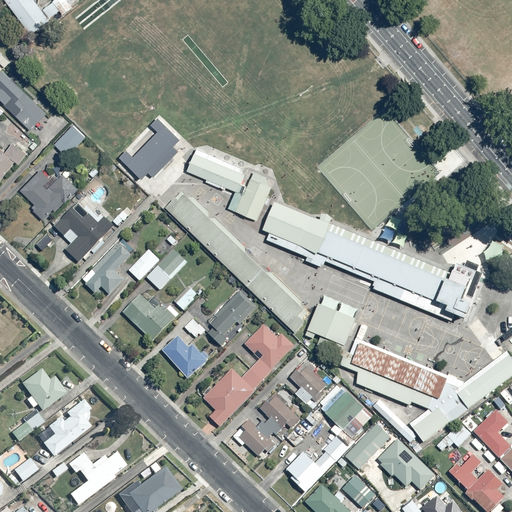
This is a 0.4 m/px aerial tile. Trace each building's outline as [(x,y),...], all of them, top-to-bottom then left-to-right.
[(48,19),(40,10),(32,0),(3,0),(31,34),(48,20),(48,19)] [(53,0),(40,10),(48,19),(60,11),(62,14),(73,7),(69,3),(72,0),(53,0)] [(11,62),(3,54),(0,56),(0,68),(3,66),(5,68),(11,62)] [(0,101),(30,131),(48,113),(26,91),(3,69),(0,72),(0,101)] [(87,136),(75,124),(57,142),(69,154),(87,136)] [(254,146),(202,125),(192,149),(243,171),(254,146)] [(27,154),(13,142),(4,154),(0,150),(0,180),(15,162),(18,165),(27,154)] [(158,167),(145,155),(133,168),(146,180),(158,167)] [(287,166),(262,156),(248,190),(272,201),(287,166)] [(52,183),(46,176),(41,170),(19,188),(33,205),(31,207),(42,220),(77,190),(66,177),(63,174),(52,183)] [(262,223),(215,178),(199,194),(246,240),(262,223)] [(341,204),(286,180),(270,218),(334,245),(336,241),(383,261),(380,267),(462,302),(476,269),(338,210),(341,204)] [(293,333),(304,322),(299,317),(304,312),(179,191),(163,208),(293,333)] [(98,223),(78,203),(54,227),(71,245),(65,250),(78,263),(113,228),(103,218),(98,223)] [(310,283),(267,239),(250,256),(293,300),(310,283)] [(130,255),(118,244),(81,282),(94,294),(100,287),(109,295),(123,280),(114,272),(130,255)] [(188,260),(175,248),(149,276),(162,288),(188,260)] [(159,260),(149,250),(128,271),(139,281),(159,260)] [(370,299),(330,282),(319,309),(359,326),(370,299)] [(199,295),(191,286),(174,302),(182,311),(199,295)] [(209,323),(213,328),(207,334),(220,347),(227,341),(222,337),(237,322),(239,324),(254,309),(238,293),(209,323)] [(152,342),(175,318),(178,314),(170,306),(167,310),(154,297),(148,303),(139,295),(122,313),(152,342)] [(205,331),(193,319),(184,328),(197,340),(205,331)] [(423,408),(435,425),(464,402),(458,396),(473,385),(479,390),(511,366),(511,337),(475,364),(365,319),(352,347),(373,354),(368,366),(423,388),(424,385),(443,392),(423,408)] [(208,418),(218,428),(294,346),(281,333),(276,338),(263,325),(244,345),(260,360),(241,379),(232,370),(203,399),(215,411),(208,418)] [(189,346),(179,334),(163,348),(188,376),(207,358),(193,343),(189,346)] [(318,394),(326,384),(307,366),(293,380),(300,387),(294,394),(305,405),(312,398),(318,394)] [(51,380),(42,368),(23,383),(33,396),(28,399),(34,407),(38,404),(43,411),(68,392),(56,376),(51,380)] [(291,495),(298,488),(304,494),(305,493),(335,462),(334,461),(348,447),(342,441),(347,436),(351,439),(372,417),(346,391),(323,414),(335,425),(330,430),(335,435),(332,437),(310,460),(303,452),(284,472),(291,478),(289,480),(291,482),(285,488),(291,495)] [(256,427),(249,420),(232,437),(241,446),(243,444),(257,458),(265,450),(269,455),(285,438),(279,432),(286,425),(291,429),(300,420),(275,394),(259,410),(262,413),(258,417),(262,421),(256,427)] [(89,422),(92,413),(83,400),(38,434),(54,456),(93,426),(89,422)] [(499,459),(511,448),(498,433),(508,424),(495,410),(473,432),(499,459)] [(45,421),(38,412),(15,430),(12,432),(16,438),(30,427),(33,430),(45,421)] [(392,436),(377,422),(340,462),(344,466),(350,460),(360,469),(392,436)] [(443,451),(449,446),(451,448),(455,444),(458,447),(473,433),(462,422),(437,445),(443,451)] [(376,468),(380,472),(383,469),(391,477),(393,475),(406,487),(410,482),(420,491),(435,476),(396,438),(376,459),(381,463),(376,468)] [(68,493),(77,504),(129,465),(115,447),(93,463),(84,452),(70,463),(84,481),(68,493)] [(511,448),(499,459),(511,472),(511,448)] [(470,450),(464,456),(468,460),(461,467),(457,463),(450,470),(469,490),(467,492),(487,511),(489,511),(505,497),(498,490),(503,484),(487,468),(478,477),(473,472),(483,462),(470,450)] [(40,469),(31,457),(14,469),(23,481),(40,469)] [(169,466),(163,470),(157,461),(150,466),(156,475),(141,486),(136,479),(118,492),(131,511),(152,511),(185,489),(169,466)] [(52,471),(57,477),(68,469),(64,463),(52,471)] [(376,495),(355,475),(341,490),(362,509),(376,495)] [(0,496),(8,490),(0,479),(0,496)] [(339,491),(334,497),(322,485),(305,503),(313,511),(349,511),(340,503),(345,498),(339,491)] [(447,507),(437,493),(421,505),(425,511),(462,511),(455,501),(447,507)] [(420,511),(412,501),(401,508),(403,511),(420,511)]
